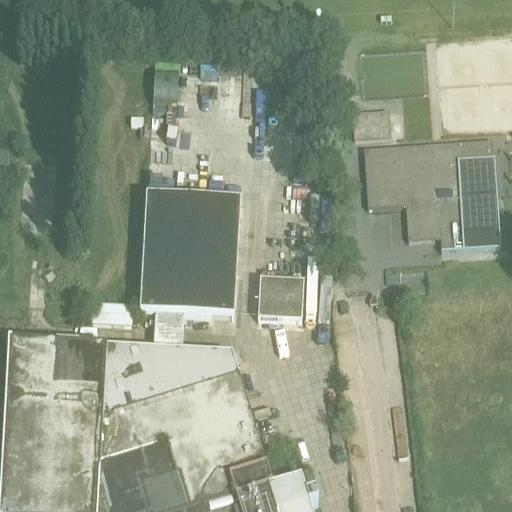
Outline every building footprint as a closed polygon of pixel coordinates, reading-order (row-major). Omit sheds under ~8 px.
[(351,118),(353,146),(390,143),(388,115),(351,118)] [(405,212),(408,247),(409,247),(409,241),(445,239),(446,256),(441,256),(441,258),(500,253),(497,200),(496,200),(494,164),(460,166),(459,148),(363,155),(367,214),(405,212)] [(233,324),(240,207),(145,202),(139,319),(233,324)] [(257,325),(301,328),(303,288),(259,285),(257,325)] [(132,310),(92,308),(91,329),(131,331),(132,310)] [(273,496),(232,360),(11,348),(8,348),(0,482),(0,511),(313,511),(318,511),(315,500),(305,503),(301,488),(273,496)]
